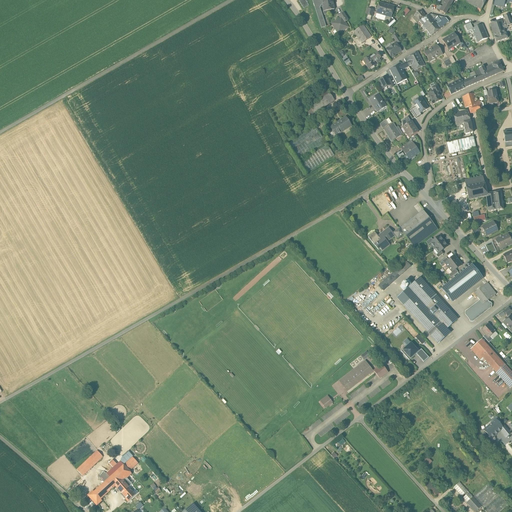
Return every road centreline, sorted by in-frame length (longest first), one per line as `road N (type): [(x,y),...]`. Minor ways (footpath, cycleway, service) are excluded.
road 1 (track): [(0,402),(403,172)]
road 2 (unclassified): [(511,299),(236,511)]
road 3 (track): [(0,132),(231,0)]
road 4 (residential): [(507,74),(431,114),(425,194)]
road 5 (residential): [(347,94),(457,19)]
road 6 (tertiary): [(511,291),(425,194)]
road 7 (tertiary): [(425,194),(347,94)]
